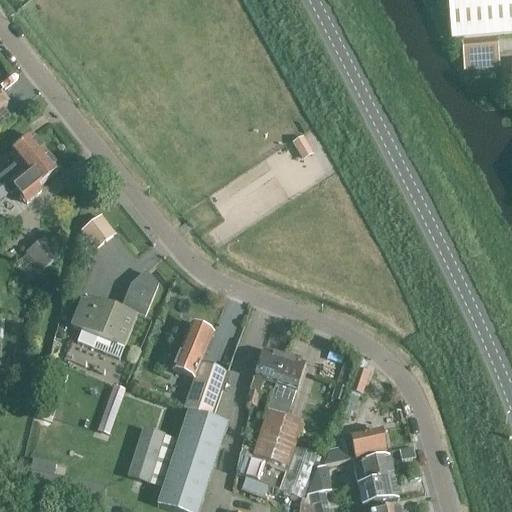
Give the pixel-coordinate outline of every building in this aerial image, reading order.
[(511,0),(447,0),(451,43),(511,36),(511,0)] [(0,191),(46,155),(32,138),(9,156),(18,167),(4,178),(0,180),(0,191)] [(46,155),(0,191),(0,202),(10,195),(11,196),(16,192),(27,206),(41,194),(38,190),(59,172),(46,155)] [(115,236),(101,219),(82,234),(96,251),(115,236)] [(47,241),(29,256),(42,272),(60,258),(47,241)] [(72,329),(81,333),(82,333),(77,344),(93,351),(98,339),(124,350),(137,318),(144,321),(158,288),(145,276),(131,288),(120,315),(84,300),(72,329)] [(212,421),(227,376),(200,365),(212,336),(204,332),(203,329),(197,327),(194,328),(191,327),(173,373),(194,381),(183,413),(188,414),(212,421)] [(263,383),(276,387),(285,360),(264,353),(255,379),(254,379),(249,393),(258,396),(263,383)] [(285,360),(276,387),(255,451),(248,478),(283,489),(281,493),(307,501),(318,468),(324,469),(327,458),(296,448),(304,423),(283,416),(288,400),(293,401),(295,393),(296,393),(305,366),(285,360)] [(0,394),(10,394),(11,373),(0,372),(0,394)] [(350,393),(362,397),(369,376),(357,372),(350,393)] [(37,419),(51,425),(68,378),(54,373),(37,419)] [(105,428),(114,431),(117,416),(126,393),(114,388),(105,412),(109,413),(105,428)] [(212,421),(188,414),(157,509),(166,511),(199,511),(228,426),(212,421)] [(127,480),(160,490),(175,442),(143,432),(127,480)] [(385,456),(380,433),(350,440),(352,451),(331,456),(327,469),(385,456)] [(355,467),(360,488),(365,487),(393,481),(388,460),(355,467)] [(26,497),(95,511),(100,511),(105,488),(55,477),(57,467),(34,463),(26,497)] [(365,487),(360,488),(364,509),(369,508),(397,502),(393,481),(365,487)] [(327,511),(324,495),(309,498),(312,511),(327,511)]
